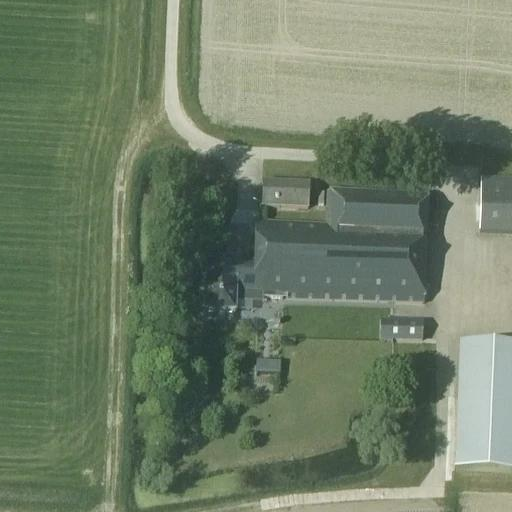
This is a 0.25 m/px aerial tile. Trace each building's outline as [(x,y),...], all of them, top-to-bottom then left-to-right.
[(511,180),(481,180),(479,234),(511,235),(511,180)] [(307,211),(308,187),(262,185),(261,209),(307,211)] [(261,305),(261,299),(423,305),(427,197),(327,193),(326,227),(254,224),(253,265),(236,264),(236,263),(205,262),(203,315),(234,316),(235,304),(261,305)] [(481,303),(488,302),(483,266),(476,266),(481,303)] [(422,323),(380,321),(379,343),(421,345),(422,323)] [(511,472),(511,345),(457,343),(453,469),(511,472)]
